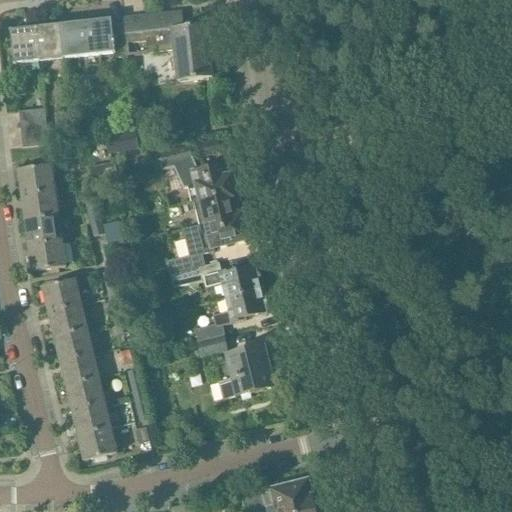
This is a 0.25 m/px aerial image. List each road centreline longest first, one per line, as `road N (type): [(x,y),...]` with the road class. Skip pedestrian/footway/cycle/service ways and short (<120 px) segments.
road 1 (residential): [(352,435),(282,162),(255,0)]
road 2 (residential): [(57,497),(102,494),(352,435)]
road 3 (residential): [(57,497),(0,248)]
road 4 (track): [(511,39),(367,129),(302,157)]
